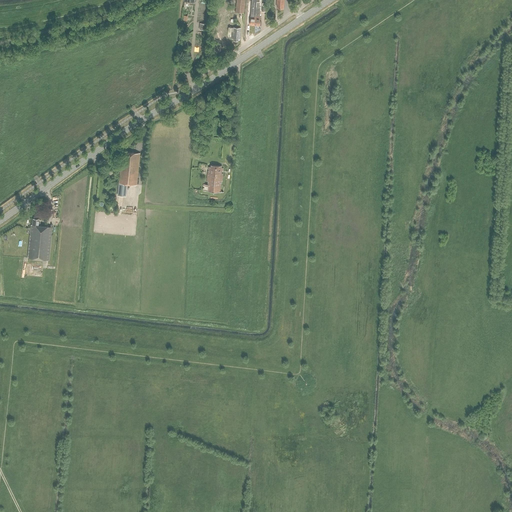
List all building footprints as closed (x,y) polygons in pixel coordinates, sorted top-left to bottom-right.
[(244,14),(244,0),(236,0),(236,13),(244,14)] [(228,32),(233,32),(232,39),(234,39),(234,41),(238,41),(239,40),(240,40),(241,28),(233,28),(228,28),(228,32)] [(136,185),(140,153),(126,152),(125,158),(123,158),(123,162),(121,161),(118,195),(125,196),(127,184),(136,185)] [(221,192),(223,168),(221,168),(221,166),(210,165),(210,167),(207,167),(206,184),(203,184),(202,190),(221,192)] [(49,260),(52,227),(40,226),(40,221),(39,221),(39,219),(33,219),(32,225),(31,225),(28,258),(49,260)]
